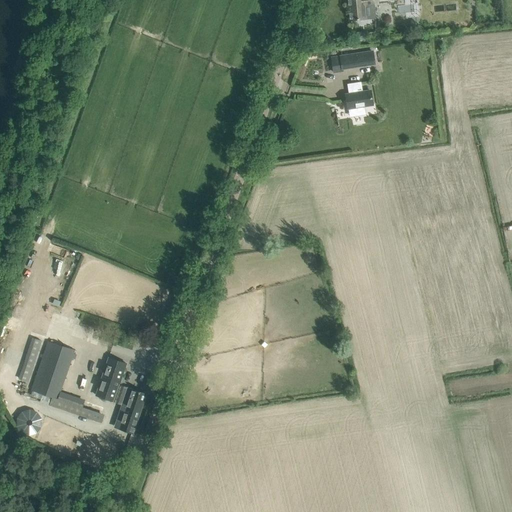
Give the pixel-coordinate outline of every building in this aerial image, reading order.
[(373,0),(346,0),(347,6),(349,6),(350,20),(367,19),(375,18),(374,4),(373,0)] [(356,40),(366,39),(366,31),(355,32),(356,40)] [(342,69),(375,64),(373,51),(337,57),(331,58),(333,72),(342,71),(342,69)] [(370,91),(346,95),(348,108),(349,108),(351,119),(367,116),(365,106),(373,105),(370,91)] [(53,245),(51,253),(68,258),(71,251),(53,245)] [(55,289),(60,262),(55,261),(49,288),(55,289)] [(30,352),(37,355),(43,340),(36,337),(30,352)] [(75,351),(68,348),(47,342),(42,360),(31,389),(34,390),(33,393),(51,399),(58,401),(60,393),(70,365),(73,366),(77,355),(74,354),(75,351)] [(99,386),(96,395),(113,401),(118,388),(126,363),(109,357),(99,386)] [(146,394),(128,388),(116,421),(121,423),(119,428),(133,433),(146,394)] [(35,436),(41,417),(30,413),(24,432),(35,436)]
